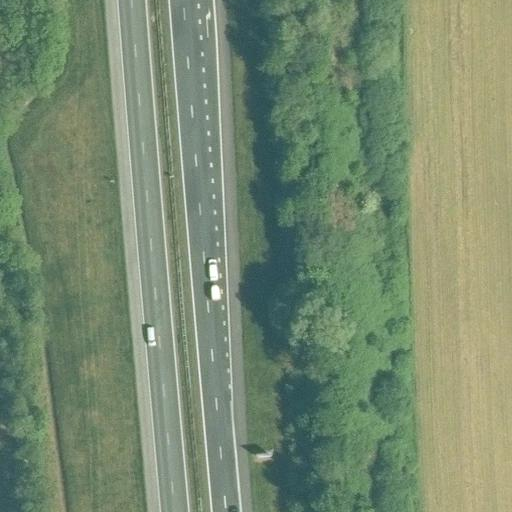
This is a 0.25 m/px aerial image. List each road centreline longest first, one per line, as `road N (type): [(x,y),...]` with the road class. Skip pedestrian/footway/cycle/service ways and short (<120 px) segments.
road 1 (motorway): [(226,511),(184,0)]
road 2 (motorway): [(132,0),(173,511)]
